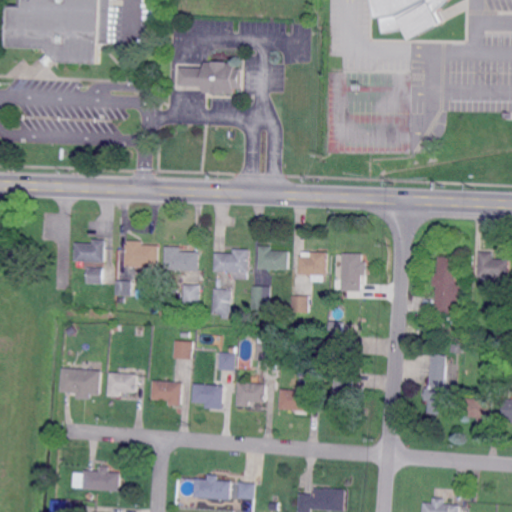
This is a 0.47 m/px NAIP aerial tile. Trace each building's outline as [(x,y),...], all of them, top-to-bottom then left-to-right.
[(112,0),(111,43),(111,44),(101,44),(100,64),(60,62),(59,61),(55,57),(52,60),(53,61),(51,63),(48,66),(42,60),(48,54),(49,55),(50,56),(52,54),(49,51),(47,49),(9,47),(10,6),(22,7),(22,6),(23,5),(23,4),(23,0),(112,0)] [(450,0),(441,9),(445,17),(446,20),(445,21),(443,23),(431,29),(413,38),(408,28),(387,31),(384,17),(383,17),(379,0),(450,0)] [(238,69),(243,69),(243,89),(237,89),(237,94),(207,94),(207,87),(190,87),(182,87),(182,68),(191,68),(207,68),(207,62),(238,63),(238,69)] [(107,262),(104,262),(104,268),(106,268),(106,284),(90,284),(90,262),(78,262),(78,243),(96,244),(96,240),(108,240),(107,262)] [(145,246),(161,246),(161,268),(128,267),(128,244),(130,245),(130,241),(145,242),(145,246)] [(291,269),(261,268),(262,245),(275,246),(275,250),(292,250),(291,269)] [(203,270),(168,269),(169,246),(184,246),(184,251),(203,252),(203,270)] [(251,273),(250,273),(250,280),(236,280),(236,273),(217,272),(217,253),(235,254),(235,249),(252,250),(251,273)] [(511,259),(511,277),(481,276),(482,251),(496,252),(495,258),(511,259)] [(329,276),(326,276),(326,282),(314,282),(314,275),(301,275),(302,256),(304,256),(304,252),(330,253),(329,276)] [(368,276),(364,275),(363,292),(345,291),(346,253),(365,254),(364,262),(369,262),(368,276)] [(457,281),(465,282),(464,299),(456,299),(455,313),(436,312),(438,285),(435,285),(436,271),(440,271),(441,255),(459,256),(457,281)] [(134,295),(118,295),(119,280),(134,281),(134,295)] [(201,310),(184,309),(185,285),(202,286),(201,310)] [(272,309),(253,309),(255,285),(273,286),(272,309)] [(232,316),(214,315),(216,289),(233,290),(232,316)] [(311,312),(294,312),(294,296),(312,296),(311,312)] [(449,326),(440,326),(440,317),(450,317),(449,326)] [(352,356),(332,355),(334,334),(353,335),(352,356)] [(280,345),(281,345),(280,362),(258,360),(259,343),(260,343),(260,338),(280,339),(280,345)] [(194,359),(176,358),(178,340),(196,341),(194,359)] [(464,353),(452,352),(453,344),(464,345),(464,353)] [(238,370),(222,369),(223,351),(239,353),(238,370)] [(448,364),(449,365),(448,385),(453,385),(450,414),(430,412),(431,400),(427,399),(428,386),(432,386),(434,363),(435,363),(435,355),(449,355),(448,364)] [(322,378),(299,376),(300,361),(323,363),(322,378)] [(103,394),(94,394),(94,399),(80,398),(81,393),(64,391),(66,367),(105,370),(103,394)] [(139,392),(124,391),(124,397),(111,396),(113,372),(141,374),(139,392)] [(361,405),(355,404),(354,414),(336,413),(339,375),(357,377),(356,394),(361,394),(361,405)] [(501,393),(490,392),(491,376),(502,376),(501,393)] [(184,406),(172,405),(173,400),(155,399),(157,380),(186,382),(184,406)] [(268,402),(253,401),(253,406),(240,405),(242,381),(269,383),(268,402)] [(226,409),(209,408),(209,403),(196,402),(197,383),(228,386),(226,409)] [(312,412),(310,412),(310,415),(297,414),(298,411),(281,409),(283,389),(314,392),(312,412)] [(493,422),(481,421),(481,417),(465,416),(467,397),(495,399),(493,422)] [(511,419),(503,419),(504,400),(511,400),(511,419)] [(110,472),(122,473),(120,492),(84,489),(86,470),(101,472),(101,466),(111,467),(110,472)] [(220,480),(234,481),(232,500),(196,497),(198,478),(210,479),(211,474),(220,475),(220,480)] [(257,499),(241,497),(242,481),(259,483),(257,499)] [(348,490),(346,511),(313,510),(313,511),(301,511),(302,494),(315,495),(315,497),(316,497),(317,489),(327,490),(327,489),(348,490)] [(446,504),(462,505),(461,511),(424,511),(426,502),(435,503),(435,498),(446,498),(446,504)] [(69,511),(52,511),(54,500),(70,501),(69,511)] [(280,511),(272,510),(272,503),(281,504),(280,511)]
